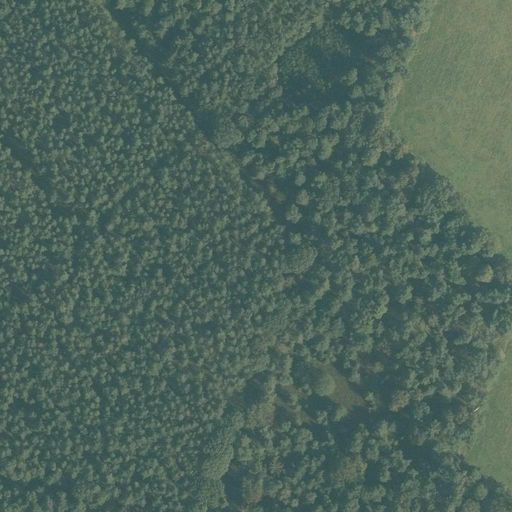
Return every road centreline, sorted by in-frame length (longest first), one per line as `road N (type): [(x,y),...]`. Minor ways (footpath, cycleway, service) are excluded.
road 1 (track): [(407,0),(198,511)]
road 2 (track): [(314,228),(268,207),(100,0)]
road 3 (track): [(0,317),(202,125)]
road 4 (track): [(127,511),(0,467)]
